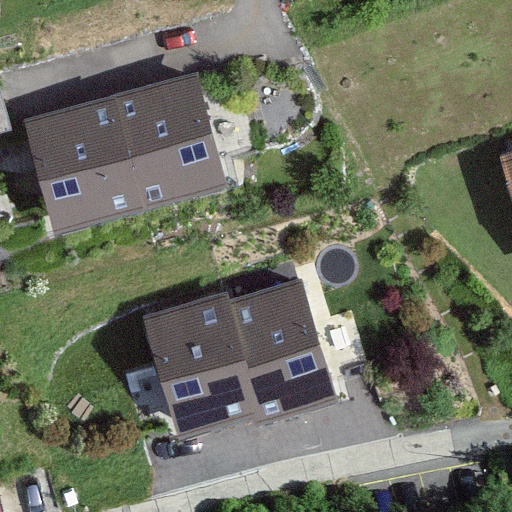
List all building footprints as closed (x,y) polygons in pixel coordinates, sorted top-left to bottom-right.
[(137,199),(225,173),(193,69),(106,95),(137,199)] [(56,224),(137,199),(106,95),(24,120),(56,224)] [(511,146),(503,150),(511,178),(511,146)] [(302,275),(228,295),(258,403),(261,413),(335,393),(302,275)] [(258,403),(228,295),(226,289),(149,310),(181,424),(258,403)]
